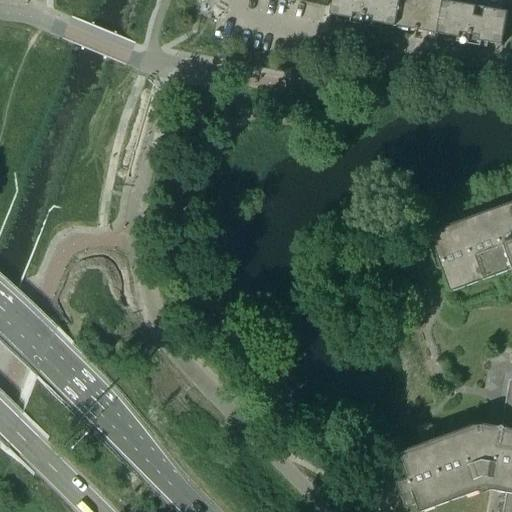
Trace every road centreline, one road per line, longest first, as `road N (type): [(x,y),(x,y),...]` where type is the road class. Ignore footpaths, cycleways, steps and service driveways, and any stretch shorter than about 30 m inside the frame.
road 1 (primary): [(197,511),(0,315)]
road 2 (primary): [(0,417),(94,511)]
